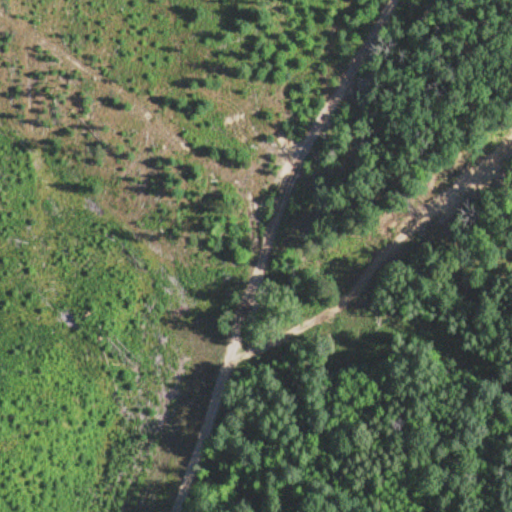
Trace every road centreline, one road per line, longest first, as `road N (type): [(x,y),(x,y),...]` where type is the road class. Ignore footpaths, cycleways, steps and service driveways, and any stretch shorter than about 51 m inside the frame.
road 1 (residential): [(176,511),(269,232),(388,0)]
road 2 (track): [(228,357),(325,314),(511,134)]
